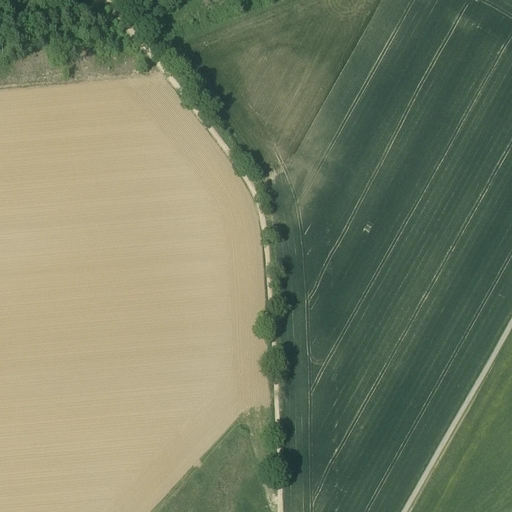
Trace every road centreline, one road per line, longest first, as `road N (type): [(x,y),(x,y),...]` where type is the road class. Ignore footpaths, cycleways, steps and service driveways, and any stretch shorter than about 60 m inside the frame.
road 1 (track): [(105,0),(256,194),(266,242),(279,511)]
road 2 (unclassified): [(511,322),(404,511)]
